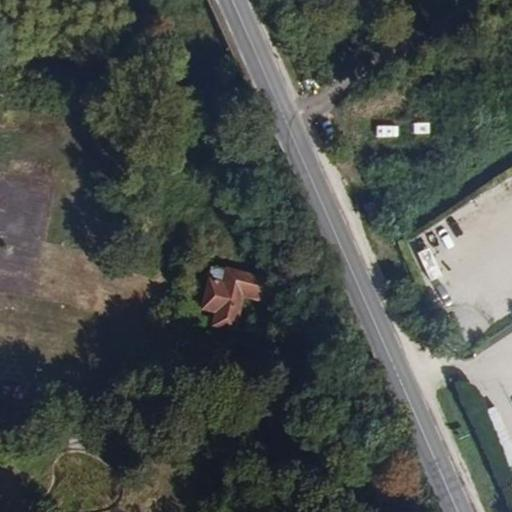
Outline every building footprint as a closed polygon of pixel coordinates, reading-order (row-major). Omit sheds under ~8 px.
[(478,220),(497,208),(491,198),(471,210),(478,220)] [(436,292),(447,286),(433,258),(422,264),(436,292)] [(212,268),(203,309),(217,312),(214,325),(234,330),(242,297),(266,302),(271,281),(212,268)] [(484,310),(488,323),(511,315),(506,302),(484,310)] [(253,318),(249,332),(277,339),(281,324),(253,318)]
